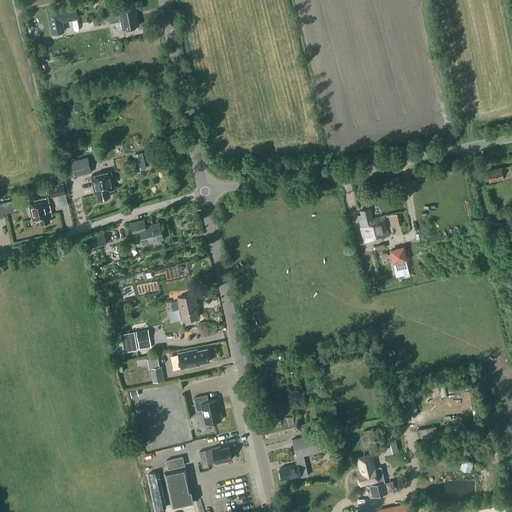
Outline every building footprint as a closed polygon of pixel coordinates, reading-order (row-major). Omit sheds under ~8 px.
[(138,25),(133,1),(118,4),(119,10),(108,13),(110,23),(121,21),(123,28),(138,25)] [(59,8),(47,10),(52,33),(64,30),(62,22),(71,20),(68,6),(59,8)] [(132,140),(134,150),(142,148),(140,139),(132,140)] [(75,176),(91,171),(87,157),(71,162),(63,164),(67,178),(75,176)] [(121,165),(119,158),(112,160),(113,167),(121,165)] [(502,169),(502,168),(488,171),(490,181),(504,178),(503,177),(511,174),(511,169),(511,167),(502,169)] [(110,171),(91,175),(95,193),(97,192),(98,198),(110,195),(108,190),(114,188),(114,191),(115,191),(110,171)] [(62,183),(49,186),(51,196),(65,193),(62,183)] [(39,218),(40,223),(50,221),(49,216),(52,215),(47,197),(28,202),(32,220),(39,218)] [(12,200),(0,202),(0,217),(4,217),(3,213),(14,210),(12,200)] [(362,215),(358,216),(364,240),(388,235),(384,216),(372,219),(370,208),(360,210),(362,215)] [(390,214),(391,225),(401,225),(400,213),(390,214)] [(487,226),(502,223),(499,213),(485,216),(487,226)] [(131,223),(134,234),(141,232),(145,248),(162,243),(160,238),(163,237),(159,223),(145,227),(143,220),(131,223)] [(90,235),(93,247),(107,243),(104,232),(90,235)] [(389,249),(393,264),(408,260),(404,246),(389,249)] [(194,294),(177,297),(178,301),(171,302),(172,309),(179,308),(182,320),(197,317),(195,305),(197,305),(194,294)] [(148,329),(136,331),(138,341),(150,339),(148,330),(148,329)] [(134,331),(127,333),(130,350),(137,349),(137,345),(134,331)] [(178,354),(181,369),(200,365),(200,363),(209,361),(207,349),(197,351),(197,349),(178,354)] [(163,381),(160,367),(150,369),(153,383),(163,381)] [(139,396),(137,389),(130,391),(132,398),(139,396)] [(209,401),(207,394),(194,397),(197,410),(203,409),(206,423),(221,419),(219,411),(221,411),(219,399),(209,401)] [(411,413),(410,403),(399,405),(401,415),(411,413)] [(271,438),(300,432),(300,429),(308,427),(309,433),(324,429),(322,421),(322,418),(306,422),(307,423),(299,425),(297,416),(271,421),(272,425),(265,427),(267,436),(271,436),(271,438)] [(332,449),(327,430),(320,432),(292,439),(298,464),(280,468),(282,479),(300,475),(301,478),(308,476),(303,456),(324,450),(322,442),(326,441),(328,450),(332,449)] [(387,452),(397,450),(395,440),(385,442),(387,452)] [(212,448),(213,449),(204,451),(206,456),(208,464),(216,462),(216,463),(232,459),(229,447),(220,449),(220,446),(212,448)] [(371,454),(358,457),(360,466),(363,465),(364,471),(358,472),(360,484),(370,482),(374,496),(386,493),(380,467),(375,469),(371,454)] [(166,460),(168,469),(184,466),(182,457),(166,460)] [(464,457),(462,467),(472,470),(474,460),(464,457)] [(189,491),(184,469),(166,473),(173,506),(193,501),(191,491),(189,491)] [(167,508),(159,471),(148,473),(156,510),(167,508)]
